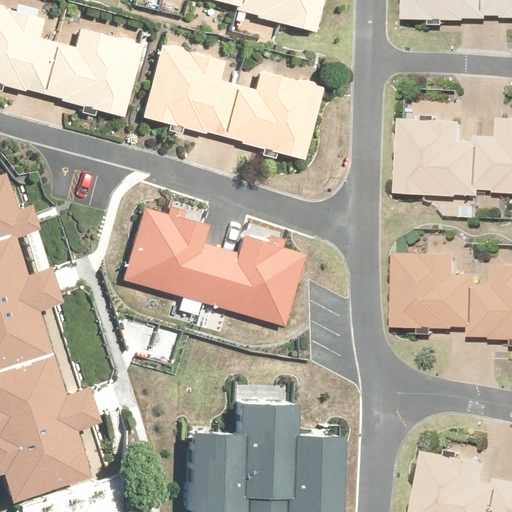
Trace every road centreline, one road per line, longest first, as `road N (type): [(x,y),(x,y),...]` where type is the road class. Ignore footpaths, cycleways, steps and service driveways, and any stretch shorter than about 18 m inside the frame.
road 1 (residential): [(0,120),(203,178),(368,240)]
road 2 (residential): [(368,240),(368,59)]
road 3 (residential): [(381,394),(368,240)]
road 4 (residential): [(368,59),(511,68)]
road 5 (residential): [(381,394),(511,409)]
